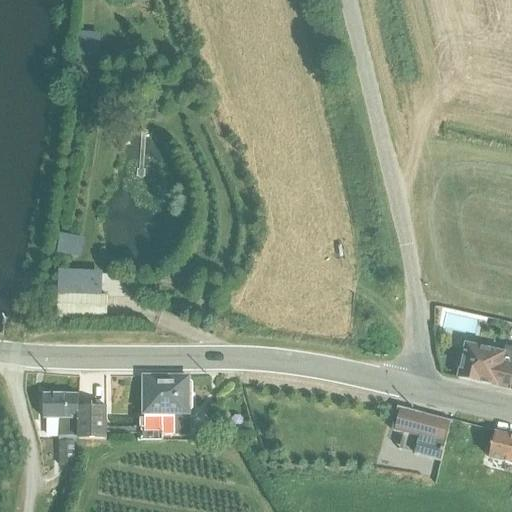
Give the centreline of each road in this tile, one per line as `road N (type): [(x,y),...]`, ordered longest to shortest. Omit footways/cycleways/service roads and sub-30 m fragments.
road 1 (tertiary): [(409,387),(249,359),(0,354)]
road 2 (unclassified): [(409,387),(416,286),(346,0)]
